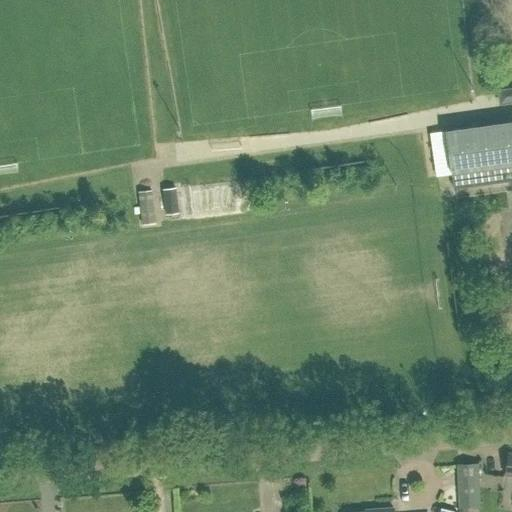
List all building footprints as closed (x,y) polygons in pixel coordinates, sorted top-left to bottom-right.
[(511,120),(475,126),(483,183),(511,179),(511,120)] [(454,187),(483,183),(475,126),(446,130),(454,187)] [(176,186),(161,188),(164,214),(178,212),(176,186)] [(155,223),(153,191),(139,191),(142,223),(155,223)] [(481,507),(478,464),(456,465),(458,508),(481,507)]
